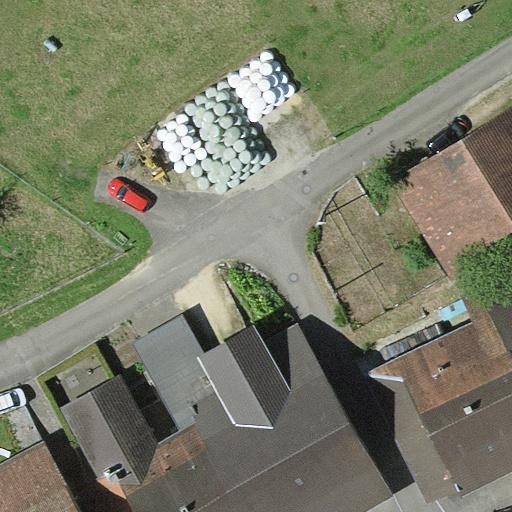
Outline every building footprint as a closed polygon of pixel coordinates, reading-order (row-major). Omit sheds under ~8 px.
[(511,220),(511,113),(397,184),(452,273),(483,254),(476,243),(511,220)] [(511,251),(509,250),(501,252),(495,258),(493,266),(496,274),(502,279),(506,280),(511,280),(511,279),(511,251)] [(465,297),(483,333),(511,388),(511,279),(511,280),(506,280),(502,279),(465,297)] [(94,511),(320,511),(379,479),(295,333),(257,355),(247,338),(205,362),(215,378),(180,398),(195,424),(150,449),(124,404),(76,432),(101,477),(82,489),(94,511)] [(511,457),(511,388),(483,333),(374,387),(429,499),(511,457)] [(77,511),(59,478),(42,449),(0,473),(0,511),(77,511)]
